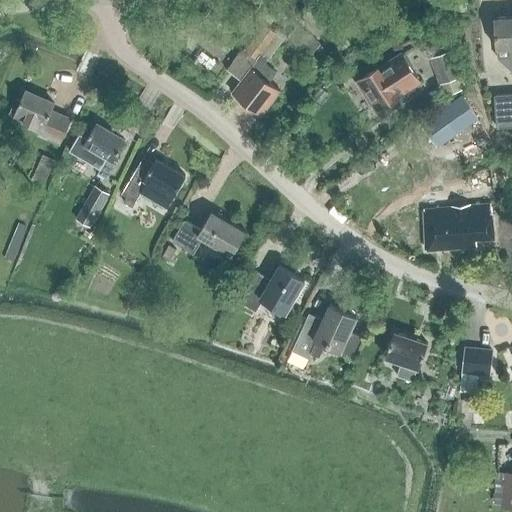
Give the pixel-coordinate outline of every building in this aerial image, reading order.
[(511,72),(511,16),(493,18),(495,48),(508,47),(510,73),(511,72)] [(319,43),(297,25),(287,37),(309,55),(319,43)] [(275,34),(264,26),(245,51),(257,60),(240,81),(231,93),(260,115),(279,91),(268,82),(275,73),(264,64),(267,59),(285,36),(278,30),(275,34)] [(438,84),(441,83),(445,94),(464,88),(452,50),(429,57),(438,84)] [(419,81),(402,54),(378,69),(376,67),(356,80),(366,95),(371,92),(381,108),(397,99),(395,96),(419,81)] [(54,104),(24,91),(19,101),(15,99),(9,114),(13,116),(11,119),(39,131),(38,135),(59,145),(70,120),(50,111),(54,104)] [(437,146),(478,116),(461,93),(420,122),(437,146)] [(511,94),(494,96),(495,115),(496,128),(499,127),(510,127),(511,125),(511,94)] [(124,141),(95,123),(86,138),(78,134),(68,151),(99,169),(97,173),(106,178),(116,162),(113,160),(124,141)] [(438,170),(469,164),(466,147),(435,153),(438,170)] [(55,160),(40,154),(29,180),(44,186),(55,160)] [(152,163),(142,157),(121,194),(125,197),(122,202),(131,207),(140,192),(166,207),(185,176),(155,159),(152,163)] [(450,175),(451,197),(475,195),(474,173),(450,175)] [(75,220),(88,227),(108,193),(95,186),(75,220)] [(490,204),(469,206),(454,207),(422,210),(425,249),(476,246),(476,238),(493,237),(490,204)] [(245,232),(210,211),(200,230),(184,220),(171,241),(192,254),(202,238),(231,256),(245,232)] [(176,250),(168,245),(162,257),(170,261),(176,250)] [(304,280),(278,265),(270,280),(257,272),(240,302),(255,311),(262,299),(285,313),(304,280)] [(71,292),(59,285),(55,293),(67,300),(71,292)] [(355,317),(329,305),(322,320),(308,313),(291,350),(308,358),(310,353),(318,357),(324,344),(339,352),(340,351),(351,356),(360,337),(349,331),(355,317)] [(427,343),(393,332),(384,357),(400,362),(396,375),(412,381),(416,367),(418,368),(427,343)] [(492,348),(463,346),(459,391),(474,392),(476,374),(489,375),(492,348)] [(465,395),(464,406),(476,407),(477,396),(465,395)] [(503,500),(502,507),(511,507),(511,474),(506,474),(503,500)]
